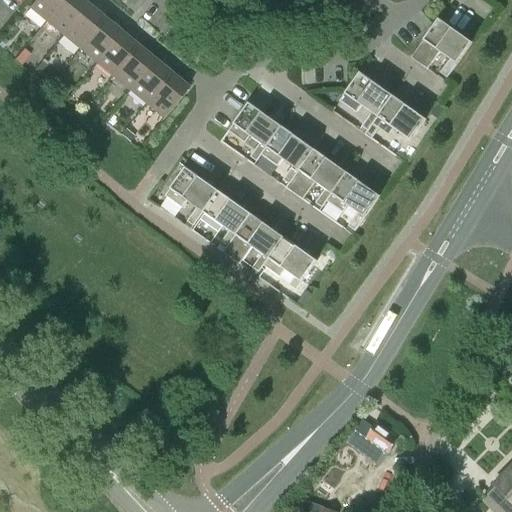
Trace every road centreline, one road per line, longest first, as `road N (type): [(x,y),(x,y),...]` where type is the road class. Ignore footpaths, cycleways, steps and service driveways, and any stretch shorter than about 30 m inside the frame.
road 1 (tertiary): [(234,511),(358,388),(474,195)]
road 2 (tertiary): [(152,511),(0,348)]
road 3 (residential): [(189,129),(345,241)]
road 4 (residential): [(270,58),(270,78),(397,167)]
